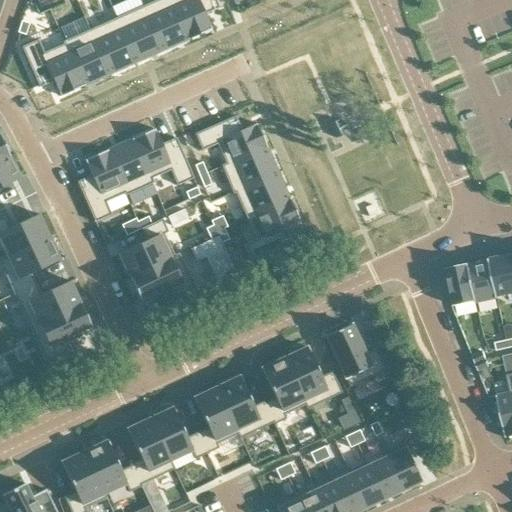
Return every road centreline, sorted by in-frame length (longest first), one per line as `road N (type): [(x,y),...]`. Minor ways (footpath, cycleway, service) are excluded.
road 1 (residential): [(144,380),(405,258)]
road 2 (residential): [(144,380),(35,156)]
road 3 (unclassified): [(474,226),(382,0)]
road 4 (residential): [(405,258),(494,470)]
road 5 (residential): [(243,63),(35,156)]
road 6 (residential): [(0,448),(144,380)]
